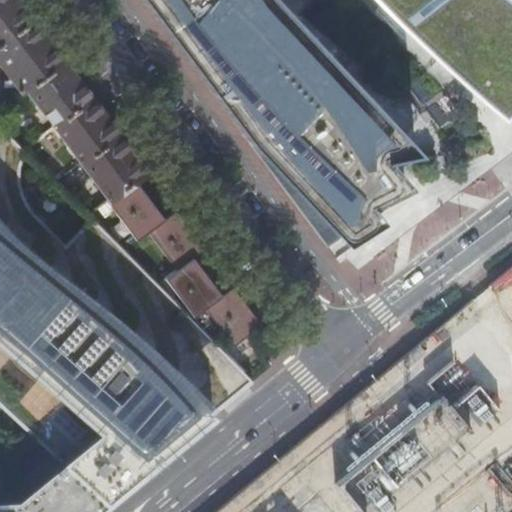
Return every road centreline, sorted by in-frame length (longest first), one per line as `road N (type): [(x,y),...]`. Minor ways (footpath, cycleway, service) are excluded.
road 1 (residential): [(336,350),(72,0)]
road 2 (residential): [(149,511),(336,350)]
road 3 (residential): [(336,350),(511,215)]
